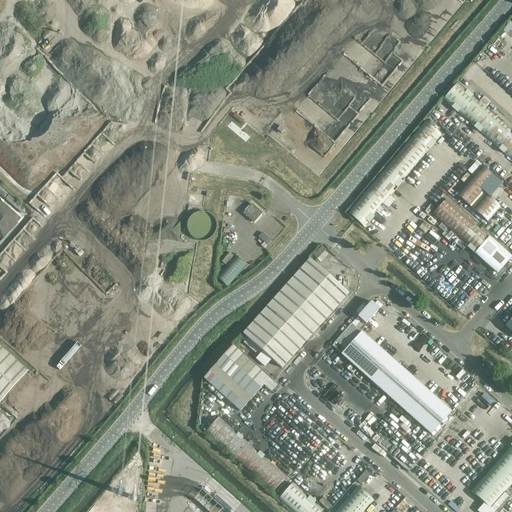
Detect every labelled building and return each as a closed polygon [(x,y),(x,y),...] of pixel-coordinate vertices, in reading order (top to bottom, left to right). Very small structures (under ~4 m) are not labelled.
[(442,98),(511,161),(511,130),(456,81),(442,98)] [(425,121),(348,213),(364,227),(383,205),(388,209),(394,202),(389,198),(442,135),(425,121)] [(488,222),(501,207),(485,193),(497,179),(480,164),(455,193),(488,222)] [(7,195),(3,199),(21,215),(25,211),(7,195)] [(432,215),(497,274),(511,257),(447,199),(432,215)] [(263,214),(252,203),(243,213),(254,223),(263,214)] [(211,213),(192,213),(193,235),(211,235),(211,213)] [(272,241),(262,233),(258,237),(268,246),(272,241)] [(322,262),(330,252),(322,245),(314,255),(322,262)] [(216,277),(227,287),(247,265),(236,255),(216,277)] [(309,259),(243,334),(282,368),(349,294),(309,259)] [(371,302),(357,317),(366,324),(379,309),(371,302)] [(361,332),(341,354),(431,435),(451,412),(361,332)] [(233,345),(203,378),(240,411),(264,385),(272,392),(277,385),(233,345)] [(0,402),(28,372),(0,346),(0,402)] [(308,380),(320,391),(330,379),(318,369),(308,380)] [(205,433),(272,493),(287,476),(220,416),(205,433)] [(511,444),(471,491),(490,509),(511,484),(511,444)] [(321,511),(324,510),(293,483),(279,499),(293,511),(321,511)] [(363,511),(374,501),(358,486),(334,511),(363,511)]
